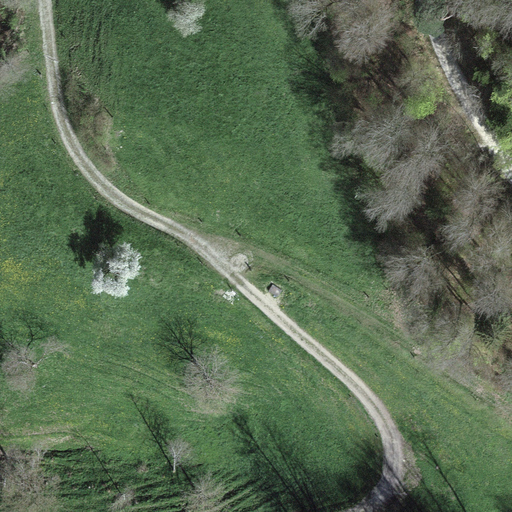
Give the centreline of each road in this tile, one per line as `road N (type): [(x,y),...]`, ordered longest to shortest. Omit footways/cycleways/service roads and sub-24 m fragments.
road 1 (track): [(360,511),(392,473),(385,420),(341,369),(201,243),(112,206),(86,175),(66,133),(44,0)]
road 2 (track): [(201,243),(256,250),(511,411)]
